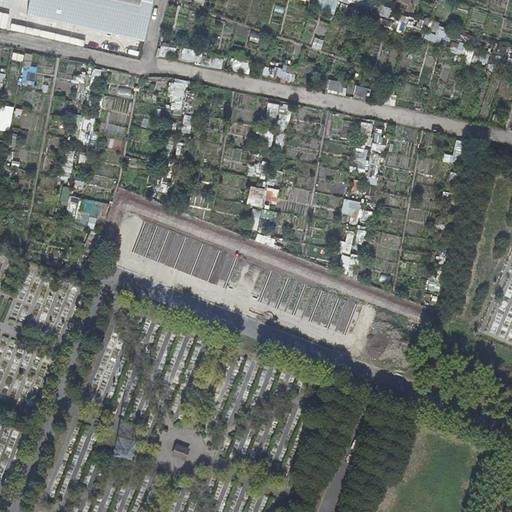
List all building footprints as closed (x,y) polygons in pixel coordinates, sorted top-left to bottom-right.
[(146,40),(154,0),(30,0),(28,12),(146,40)] [(420,35),(419,39),(443,43),(446,23),(415,19),(415,22),(401,20),(400,32),(420,35)] [(308,43),(312,34),(304,31),(300,40),(308,43)] [(486,65),(488,53),(464,48),(465,44),(451,41),(449,52),(464,55),(462,64),(470,65),(470,62),(486,65)] [(173,58),(175,48),(159,45),(157,55),(173,58)] [(182,49),(180,59),(197,62),(198,52),(182,49)] [(34,85),(35,66),(22,65),(21,84),(34,85)] [(293,79),(293,68),(277,67),(276,79),(293,79)] [(167,96),(172,97),(170,115),(180,116),(181,105),(192,106),(193,94),(186,94),(187,82),(169,80),(167,96)] [(325,91),(340,94),(342,82),(327,80),(325,91)] [(367,97),(368,88),(346,85),(345,94),(367,97)] [(266,103),(266,112),(277,113),(277,104),(266,103)] [(190,133),(191,115),(182,115),(181,133),(190,133)] [(374,137),(373,151),(384,151),(385,138),(374,137)] [(248,175),(258,176),(259,168),(248,167),(248,175)] [(245,204),(260,207),(264,189),(249,186),(245,204)] [(62,188),(60,200),(66,201),(68,189),(62,188)] [(265,201),(276,201),(277,189),(266,188),(265,201)] [(349,214),(349,224),(357,225),(359,201),(342,200),(341,214),(349,214)] [(255,231),(261,211),(253,208),(246,228),(255,231)] [(269,220),(276,222),(279,213),(272,211),(269,220)] [(352,273),(355,258),(340,255),(338,271),(352,273)] [(176,443),(172,449),(185,455),(188,449),(176,443)]
